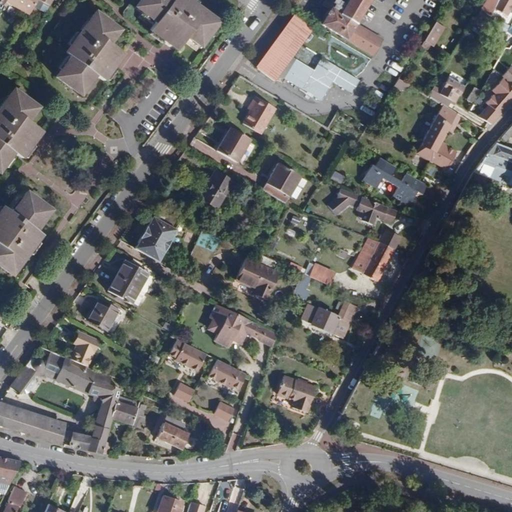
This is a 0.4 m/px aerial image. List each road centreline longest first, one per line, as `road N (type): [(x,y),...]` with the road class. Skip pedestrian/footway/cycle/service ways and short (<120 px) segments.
road 1 (residential): [(0,373),(263,9)]
road 2 (residential): [(511,109),(462,171),(310,450)]
road 3 (residential): [(287,462),(143,471),(78,465),(0,444)]
road 4 (residential): [(511,498),(391,461),(323,464)]
road 5 (unknown): [(96,239),(204,298)]
